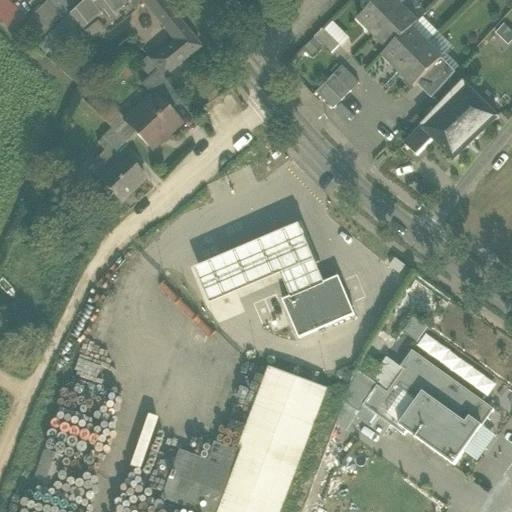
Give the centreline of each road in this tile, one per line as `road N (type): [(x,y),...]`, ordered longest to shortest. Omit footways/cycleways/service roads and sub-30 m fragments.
road 1 (secondary): [(511,304),(341,170),(202,0)]
road 2 (track): [(276,91),(97,254),(33,391)]
